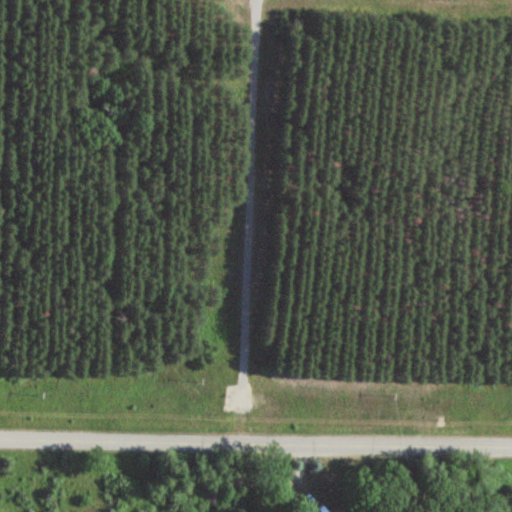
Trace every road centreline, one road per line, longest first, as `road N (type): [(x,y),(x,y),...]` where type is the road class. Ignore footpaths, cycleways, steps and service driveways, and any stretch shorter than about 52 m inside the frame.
road 1 (residential): [(511,446),(0,438)]
road 2 (residential): [(207,442),(223,0)]
